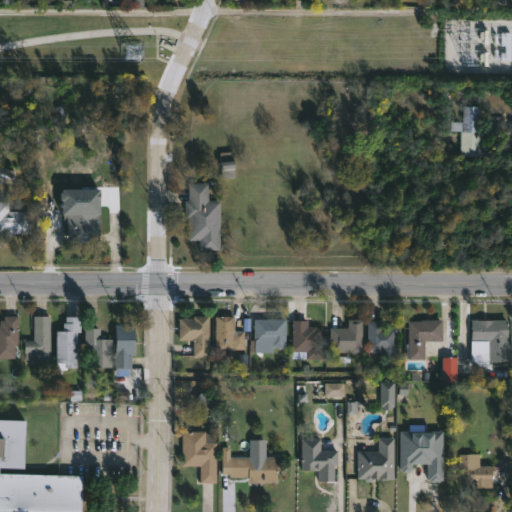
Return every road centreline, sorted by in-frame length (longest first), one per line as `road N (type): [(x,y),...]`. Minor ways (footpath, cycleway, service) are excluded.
road 1 (tertiary): [(511,283),(159,282)]
road 2 (tertiary): [(208,0),(156,129),(159,282)]
road 3 (tertiary): [(159,282),(158,511)]
road 4 (tertiary): [(159,282),(0,282)]
